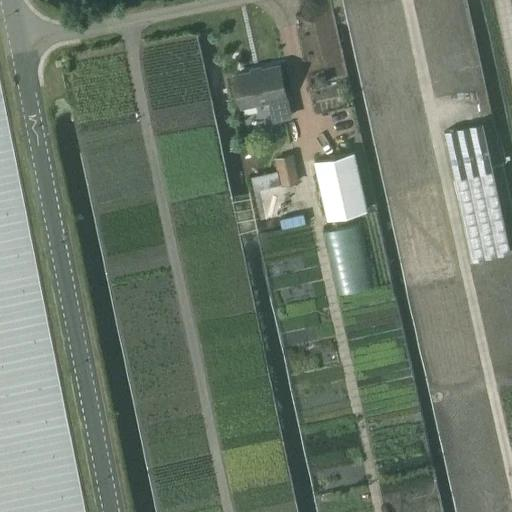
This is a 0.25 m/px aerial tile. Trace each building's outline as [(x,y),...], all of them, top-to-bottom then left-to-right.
[(282,66),(237,75),(243,107),(268,102),(271,118),(292,114),(282,66)] [(442,130),(470,259),(509,250),(481,121),(442,130)] [(313,160),(326,218),(366,209),(353,151),(313,160)] [(274,157),(280,185),(298,181),(292,153),(274,157)] [(360,223),(323,231),(337,294),(374,286),(360,223)]
